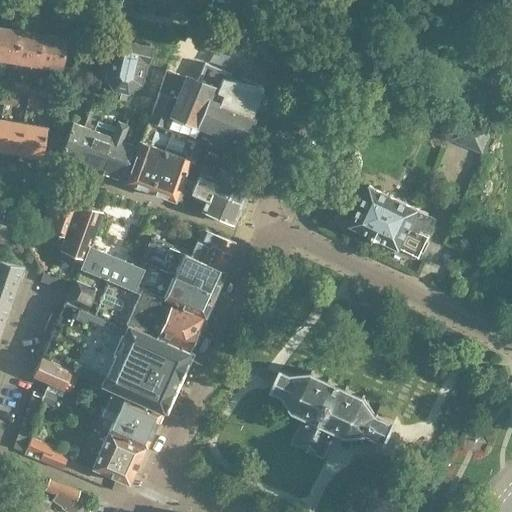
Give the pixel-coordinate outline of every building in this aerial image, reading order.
[(0,57),(12,60),(17,29),(0,26),(0,57)] [(17,29),(12,60),(36,64),(41,33),(17,29)] [(41,33),(36,64),(61,68),(66,37),(41,33)] [(104,74),(101,91),(111,94),(111,95),(125,98),(125,97),(136,99),(139,99),(138,103),(150,106),(164,64),(152,62),(145,61),(145,60),(147,60),(150,47),(111,37),(108,51),(110,52),(104,74)] [(149,119),(148,121),(170,129),(197,138),(233,152),(238,141),(242,143),(253,116),(251,115),(263,85),(242,77),(243,74),(230,69),(229,72),(204,61),(197,79),(186,74),(185,75),(166,68),(149,119)] [(9,91),(25,94),(27,84),(10,81),(9,91)] [(41,97),(55,99),(57,88),(43,86),(41,97)] [(4,94),(2,105),(15,107),(17,96),(4,94)] [(25,109),(39,111),(41,100),(27,97),(25,109)] [(59,156),(81,164),(103,100),(103,99),(102,101),(92,97),(90,104),(92,104),(84,125),(73,121),(59,156)] [(449,139),(483,153),(493,126),(459,113),(449,139)] [(124,181),(149,190),(170,129),(148,121),(149,119),(147,118),(124,181)] [(0,119),(0,148),(20,152),(25,123),(0,119)] [(112,135),(99,171),(120,179),(133,143),(122,139),(127,123),(118,119),(112,135)] [(96,120),(81,164),(99,171),(112,135),(115,127),(96,120)] [(25,123),(20,152),(42,156),(47,127),(25,123)] [(170,129),(149,190),(174,199),(197,138),(170,129)] [(195,180),(242,203),(251,181),(220,167),(215,177),(200,170),(195,180)] [(242,203),(195,180),(190,192),(205,199),(201,209),(233,223),(242,203)] [(351,224),(419,257),(422,252),(423,252),(428,242),(427,241),(429,236),(427,235),(435,219),(427,215),(428,213),(370,185),(351,224)] [(84,257),(90,245),(102,209),(85,203),(86,199),(56,188),(41,225),(65,235),(60,248),(84,257)] [(203,239),(231,251),(235,241),(199,226),(197,230),(205,233),(203,239)] [(139,284),(204,313),(232,251),(231,251),(203,239),(198,237),(191,254),(170,245),(171,243),(154,236),(154,238),(151,237),(142,260),(144,261),(141,267),(132,288),(136,289),(139,284)] [(141,267),(90,245),(81,266),(132,288),(141,267)] [(0,281),(16,287),(23,268),(0,261),(0,281)] [(81,266),(65,300),(124,326),(126,322),(188,349),(204,313),(139,284),(136,289),(132,288),(81,266)] [(0,302),(10,306),(16,287),(0,281),(0,302)] [(45,331),(35,354),(40,356),(40,355),(79,372),(99,382),(107,385),(123,393),(160,410),(160,409),(161,409),(187,349),(188,349),(126,322),(124,326),(65,300),(64,301),(58,315),(51,311),(42,330),(45,331)] [(0,323),(4,325),(10,306),(0,302),(0,323)] [(79,372),(40,355),(31,374),(70,392),(79,372)] [(272,390),(282,394),(293,411),(306,417),(303,418),(292,442),(300,445),(299,446),(316,454),(317,453),(324,457),(336,432),(335,430),(347,435),(351,435),(352,445),(363,444),(363,434),(367,434),(386,442),(395,421),(377,413),(365,396),(312,371),(291,373),(282,369),(272,390)] [(105,401),(103,406),(152,428),(160,410),(123,393),(107,385),(101,399),(105,401)] [(40,400),(52,405),(56,394),(45,389),(40,400)] [(95,424),(108,430),(144,446),(144,445),(152,428),(103,406),(95,424)] [(144,446),(108,430),(91,467),(128,483),(144,446)] [(31,436),(24,453),(62,468),(67,455),(52,449),(54,445),(31,436)] [(44,490),(55,494),(64,483),(49,477),(44,490)] [(55,494),(51,500),(61,507),(60,508),(66,511),(75,511),(82,503),(78,500),(78,501),(75,499),(79,489),(64,483),(55,494)] [(0,511),(43,511),(41,510),(39,511),(38,511),(19,498),(11,510),(10,509),(7,511),(3,511),(1,510),(0,511)]
